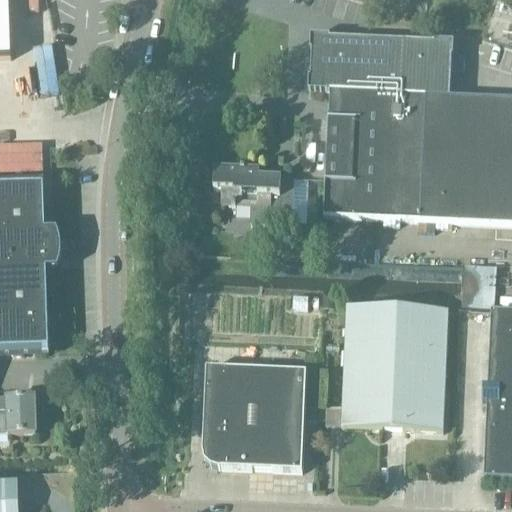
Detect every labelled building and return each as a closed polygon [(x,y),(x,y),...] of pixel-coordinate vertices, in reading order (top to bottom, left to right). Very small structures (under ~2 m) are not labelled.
[(11,0),(0,0),(0,354),(3,354),(3,359),(50,357),(47,275),(59,274),(62,264),(62,258),(62,251),(61,246),(58,236),(45,237),(44,189),(0,190),(0,62),(13,63),(11,0)] [(511,0),(471,0),(471,23),(511,24),(511,0)] [(313,42),(310,95),(330,96),(328,137),(325,222),(481,228),(511,229),(511,104),(450,102),(451,76),(452,59),(452,48),(313,42)] [(215,170),(214,194),(222,194),(222,210),(232,211),(236,211),(252,211),(251,227),(293,229),(295,182),(282,181),(282,180),(259,179),(259,171),(245,171),(245,170),(241,170),(241,171),(215,170)] [(343,434),(382,436),(443,438),(449,318),(348,314),(343,434)] [(511,318),(492,318),(485,485),(511,486),(511,318)] [(279,370),(299,370),(300,360),(279,359),(279,370)] [(204,457),(206,465),(212,471),(220,474),(304,477),(307,378),(208,373),(204,457)] [(0,402),(0,415),(8,415),(9,437),(9,439),(38,438),(36,402),(0,402)] [(0,437),(9,437),(8,415),(0,415),(0,437)] [(19,511),(18,486),(0,486),(0,511),(19,511)]
